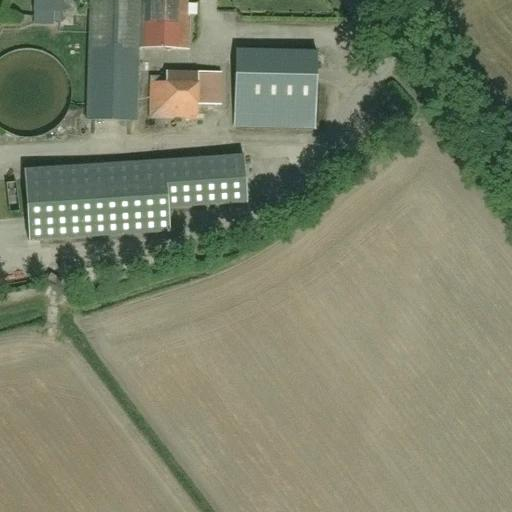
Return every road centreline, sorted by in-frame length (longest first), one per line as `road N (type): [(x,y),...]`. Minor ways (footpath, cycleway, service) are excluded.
road 1 (tertiary): [(511,173),(364,0)]
road 2 (residential): [(0,489),(167,511)]
